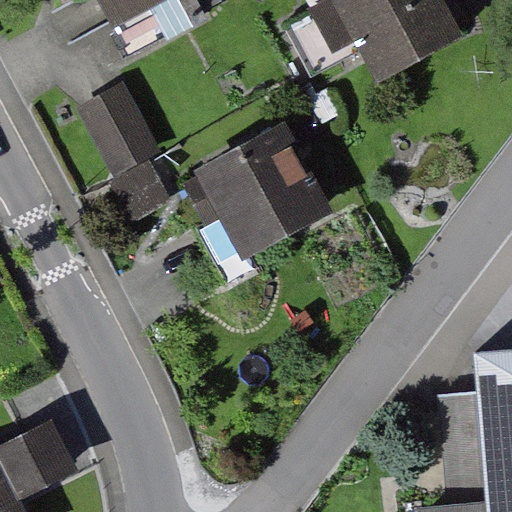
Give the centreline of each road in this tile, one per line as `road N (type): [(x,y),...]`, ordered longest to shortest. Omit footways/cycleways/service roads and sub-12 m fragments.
road 1 (residential): [(265,511),(286,499),(511,196)]
road 2 (residential): [(162,511),(131,398),(0,147)]
